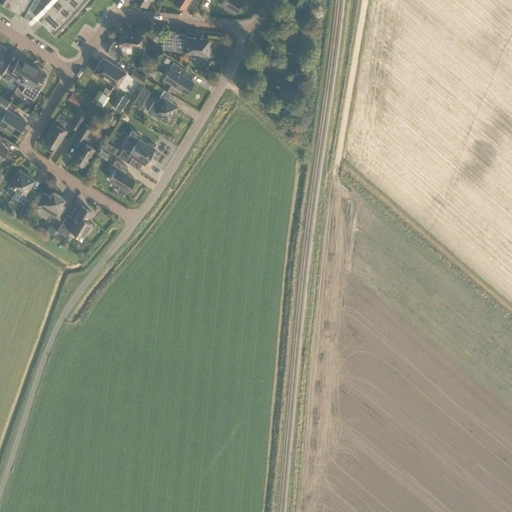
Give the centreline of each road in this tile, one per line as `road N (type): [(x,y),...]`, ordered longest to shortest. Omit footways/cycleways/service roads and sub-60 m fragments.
road 1 (residential): [(135,218),(26,153),(72,71)]
road 2 (residential): [(135,218),(236,60),(240,29)]
road 3 (residential): [(72,71),(111,16),(240,29)]
road 4 (track): [(334,174),(364,0)]
